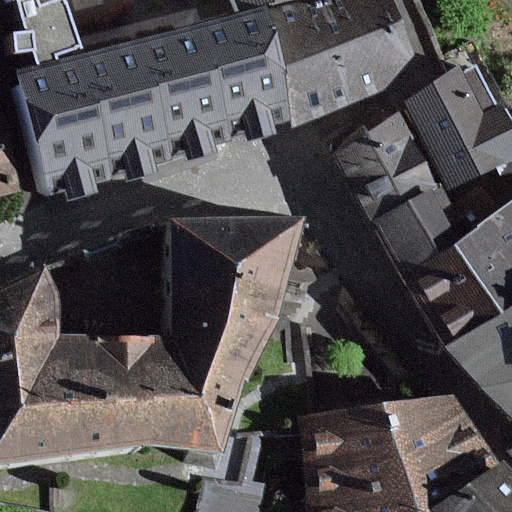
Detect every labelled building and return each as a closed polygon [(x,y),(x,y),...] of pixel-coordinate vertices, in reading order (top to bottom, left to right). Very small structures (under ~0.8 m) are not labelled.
[(225,0),(230,11),(276,0),(225,0)] [(375,0),(311,0),(256,14),(283,126),(408,73),(375,0)] [(26,13),(25,7),(5,12),(12,37),(0,39),(0,48),(3,60),(18,57),(21,70),(43,64),(42,60),(66,54),(54,6),(26,13)] [(247,15),(116,49),(147,166),(277,133),(247,15)] [(23,74),(4,79),(35,191),(147,166),(116,49),(44,68),(23,74)] [(511,127),(485,82),(471,60),(396,106),(439,177),(458,208),(471,229),(511,204),(511,127)] [(399,143),(407,139),(389,110),(322,150),(365,221),(425,186),(399,143)] [(0,196),(13,193),(0,140),(0,196)] [(426,188),(425,186),(365,221),(382,250),(397,273),(444,245),(456,238),(426,188)] [(511,204),(471,229),(456,238),(444,245),(489,319),(511,305),(511,204)] [(300,226),(170,228),(169,346),(55,342),(55,303),(41,274),(0,293),(0,468),(141,450),(217,457),(270,334),(300,226)] [(397,273),(416,305),(442,347),(489,319),(444,245),(397,273)] [(511,305),(489,319),(442,347),(511,423),(511,305)] [(298,511),(426,511),(430,510),(497,457),(459,409),(451,398),(291,418),(298,511)] [(511,511),(511,472),(497,457),(430,510),(432,511),(511,511)] [(198,511),(252,511),(255,482),(202,476),(198,511)]
